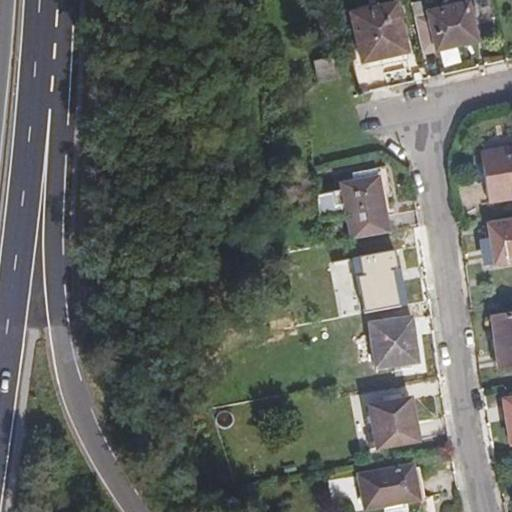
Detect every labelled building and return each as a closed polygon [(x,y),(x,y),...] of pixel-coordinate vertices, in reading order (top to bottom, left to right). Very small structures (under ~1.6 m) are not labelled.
[(406,11),(418,60),(472,47),(463,9),(423,19),(420,7),(406,11)] [(390,13),(346,23),(356,71),(400,62),(390,13)] [(328,64),(308,68),(313,89),(332,84),(328,64)] [(511,150),(476,157),(486,211),(511,206),(511,150)] [(342,223),(346,247),(385,241),(378,206),(375,186),(383,173),(348,178),(350,187),(334,190),(336,196),(310,201),(313,229),(342,223)] [(389,205),(383,173),(375,186),(378,206),(389,205)] [(511,225),(488,231),(492,245),(482,248),(487,271),(511,264),(511,225)] [(393,257),(355,264),(361,298),(399,291),(393,257)] [(322,312),(318,285),(291,289),(294,316),(322,312)] [(511,318),(485,322),(492,373),(511,370),(511,318)] [(406,323),(366,329),(372,374),(412,368),(406,323)] [(511,403),(499,405),(506,449),(511,447),(511,403)] [(402,404),(364,411),(372,453),(410,446),(402,404)] [(407,469),(353,479),(358,511),(370,511),(413,505),(407,469)]
